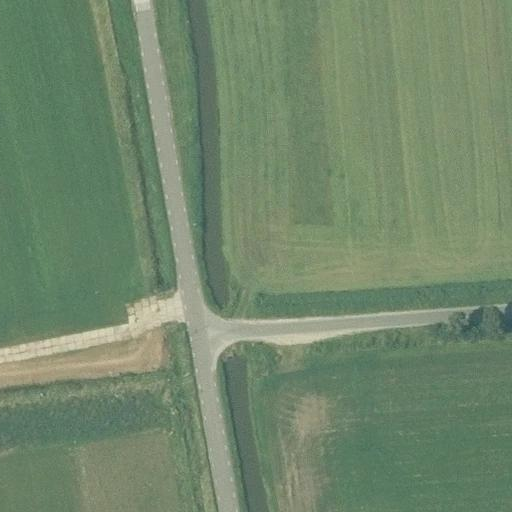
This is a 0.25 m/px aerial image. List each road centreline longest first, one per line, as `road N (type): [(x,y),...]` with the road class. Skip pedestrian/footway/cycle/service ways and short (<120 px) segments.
road 1 (tertiary): [(199,348),(141,0)]
road 2 (unclassified): [(199,348),(511,305)]
road 3 (tertiary): [(225,511),(199,348)]
